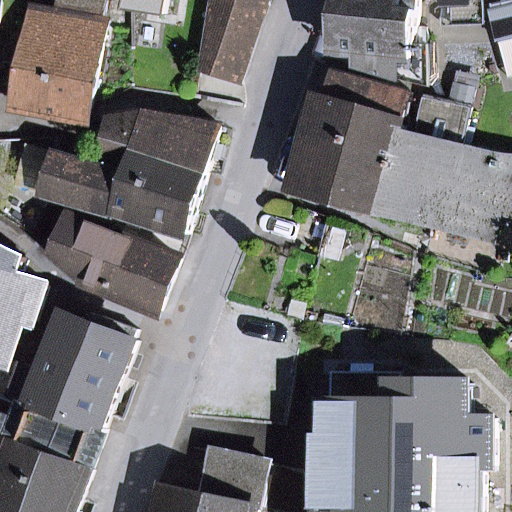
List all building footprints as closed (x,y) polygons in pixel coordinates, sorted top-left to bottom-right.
[(107,0),(61,0),(58,12),(105,21),(107,0)] [(128,0),(128,9),(168,15),(169,0),(128,0)] [(258,0),(217,0),(208,68),(245,80),(270,4),(258,0)] [(434,46),(420,46),(422,0),(347,0),(342,52),(367,54),(366,69),(432,85),(434,46)] [(452,0),(453,26),(487,25),(484,0),(452,0)] [(19,118),(89,123),(109,22),(105,21),(58,12),(37,8),(31,42),(12,38),(6,65),(25,69),(19,118)] [(511,79),(511,8),(494,13),(511,80),(511,79)] [(311,182),(384,203),(405,139),(413,94),(339,73),(331,104),(311,182)] [(405,139),(384,203),(425,215),(445,143),(466,147),(475,108),(429,99),(417,142),(405,139)] [(317,100),(296,177),(311,182),(331,104),(317,100)] [(112,127),(107,151),(135,163),(139,154),(211,175),(225,128),(149,115),(112,127)] [(511,158),(507,158),(466,147),(445,143),(425,215),(487,234),(495,208),(511,213),(511,158)] [(20,185),(48,194),(59,154),(30,146),(20,185)] [(74,198),(193,235),(211,175),(139,154),(135,163),(132,174),(59,154),(48,194),(73,201),(74,198)] [(99,227),(70,216),(56,253),(87,281),(164,312),(184,260),(100,224),(99,227)] [(51,288),(24,279),(29,262),(0,245),(0,357),(6,360),(20,318),(31,321),(39,324),(51,288)] [(28,365),(16,396),(36,404),(109,431),(142,343),(138,341),(142,332),(92,313),(88,323),(70,317),(49,373),(28,365)] [(6,360),(17,363),(31,321),(20,318),(6,360)] [(324,437),(324,507),(330,507),(329,511),(487,511),(488,467),(497,467),(498,466),(498,420),(497,420),(474,420),(474,387),(474,385),(403,384),(399,384),(398,405),(333,405),(330,405),(329,437),(324,437)] [(0,511),(78,511),(109,431),(36,404),(29,422),(24,420),(9,460),(0,456),(0,511)] [(219,452),(208,497),(262,509),(272,464),(219,452)] [(261,511),(262,509),(208,497),(172,489),(167,511),(261,511)]
